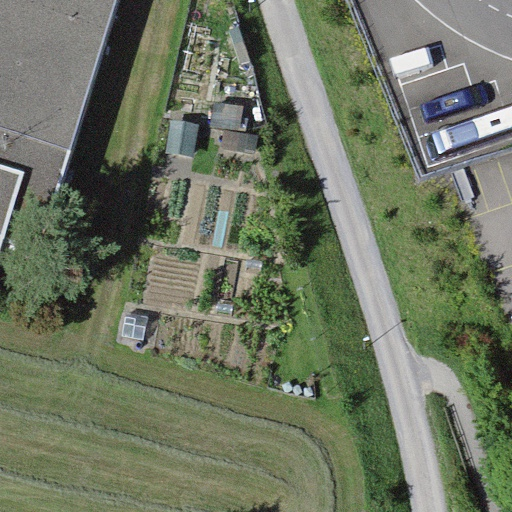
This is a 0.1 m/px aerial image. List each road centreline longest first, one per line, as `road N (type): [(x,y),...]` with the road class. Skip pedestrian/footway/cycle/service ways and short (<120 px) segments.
road 1 (track): [(401,376),(272,0)]
road 2 (track): [(435,511),(401,376)]
